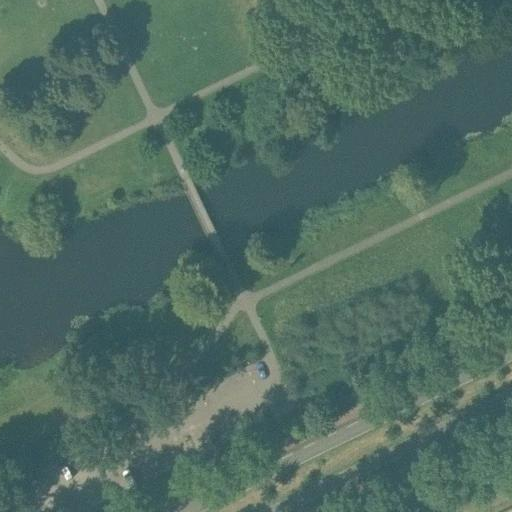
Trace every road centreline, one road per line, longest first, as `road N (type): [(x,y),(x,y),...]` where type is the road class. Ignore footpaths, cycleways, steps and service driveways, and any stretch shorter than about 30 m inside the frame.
road 1 (tertiary): [(511,352),(186,511)]
road 2 (tertiary): [(279,511),(511,397)]
